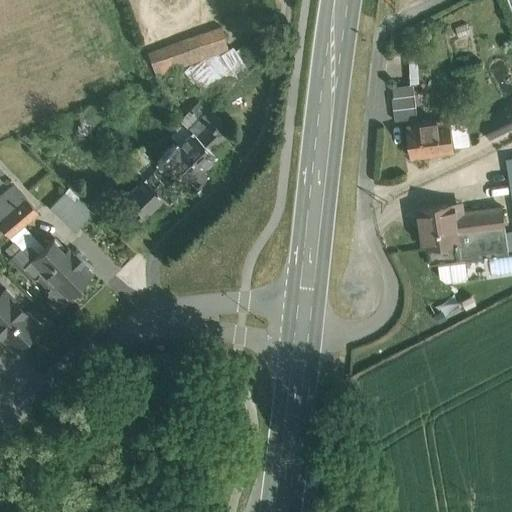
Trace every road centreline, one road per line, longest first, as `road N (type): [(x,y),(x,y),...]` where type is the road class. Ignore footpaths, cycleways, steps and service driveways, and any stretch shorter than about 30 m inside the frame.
road 1 (residential): [(446,0),(383,30),(367,213),(395,274),(389,315),(349,332),(302,326)]
road 2 (residential): [(302,326),(243,319),(170,324),(97,350),(0,430)]
road 3 (secondary): [(302,326),(341,0)]
road 4 (secondary): [(281,511),(302,326)]
